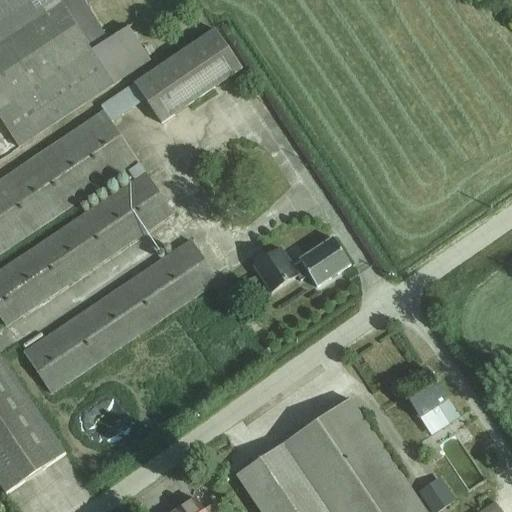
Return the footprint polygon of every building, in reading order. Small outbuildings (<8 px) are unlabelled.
[(0,0),(0,120),(20,150),(151,63),(128,28),(108,40),(91,13),(89,14),(80,0),(0,0)] [(100,0),(98,0),(89,6),(110,36),(120,29),(100,0)] [(104,112),(0,182),(0,258),(129,172),(135,182),(131,185),(0,272),(0,319),(7,329),(174,217),(112,125),(145,102),(163,127),(243,71),(216,30),(101,108),(104,112)] [(123,178),(121,178),(119,179),(118,180),(118,181),(117,183),(118,185),(119,186),(120,187),(122,188),(123,188),(125,188),(126,186),(127,185),(128,183),(128,182),(127,180),(126,179),(124,178),(123,178)] [(109,186),(108,187),(107,189),(107,190),(108,192),(108,193),(110,194),(111,195),(113,195),(115,195),(116,194),(117,192),(117,191),(117,189),(117,187),(115,186),(114,185),(112,185),(111,185),(109,186)] [(100,192),(99,193),(98,194),(97,196),(97,198),(98,199),(99,201),(100,202),(102,202),(103,202),(105,201),(106,200),(107,199),(107,197),(107,195),(106,194),(105,193),(104,192),(102,192),(100,192)] [(87,201),(87,203),(87,205),(88,206),(89,208),(90,208),(92,209),(94,209),(95,208),(97,206),(97,205),(97,203),(97,201),(96,200),(94,199),(93,198),(91,198),(89,199),(88,200),(87,201)] [(281,250),(253,268),(272,296),(298,279),(301,284),(309,278),(317,290),(351,268),(333,240),(300,262),(293,267),(281,250)] [(192,242),(23,354),(52,397),(220,284),(192,242)] [(160,251),(159,251),(158,252),(156,253),(156,254),(155,255),(156,257),(156,258),(157,259),(159,260),(160,260),(161,260),(163,259),(163,258),(164,257),(164,255),(164,254),(163,253),(162,252),(160,251)] [(41,333),(22,346),(25,351),(44,338),(41,333)] [(0,356),(0,488),(6,497),(67,456),(0,356)] [(428,372),(400,391),(432,439),(460,421),(428,372)] [(424,511),(350,402),(237,478),(260,511),(424,511)] [(473,474),(451,440),(434,451),(457,485),(473,474)] [(443,478),(417,495),(430,511),(442,511),(459,501),(443,478)] [(222,511),(217,503),(204,511),(203,511),(196,501),(180,511),(222,511)]
